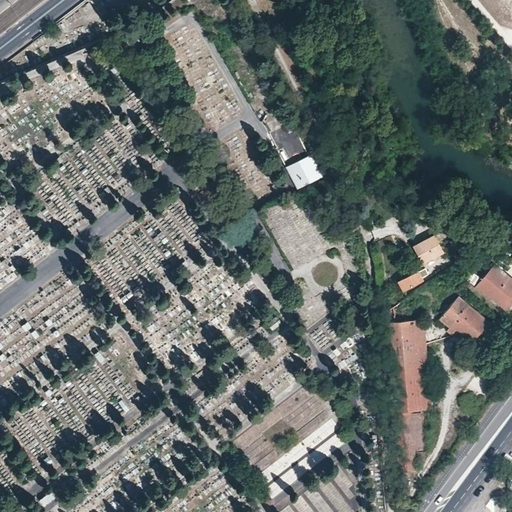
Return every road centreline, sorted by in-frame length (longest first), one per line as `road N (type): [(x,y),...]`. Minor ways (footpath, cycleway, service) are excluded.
road 1 (unclassified): [(390,511),(364,238),(252,0)]
road 2 (secondary): [(439,511),(511,412)]
